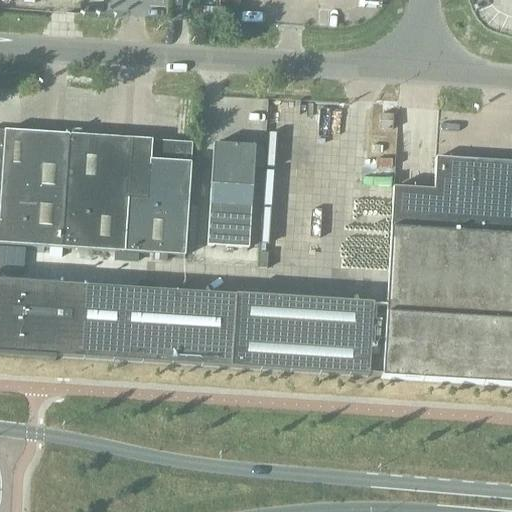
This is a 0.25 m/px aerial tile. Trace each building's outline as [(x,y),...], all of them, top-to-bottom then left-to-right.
[(194,9),(193,21),(195,21),(219,23),(220,11),(194,9)] [(379,131),(392,132),(393,117),(380,116),(379,131)] [(0,246),(62,251),(70,137),(0,132),(0,246)] [(70,137),(62,251),(129,255),(184,259),(190,165),(192,145),(150,142),(132,141),(70,137)] [(213,146),(207,248),(248,250),(255,148),(213,146)] [(433,191),(393,188),(381,380),(511,388),(511,163),(435,159),(433,191)] [(0,282),(0,356),(47,359),(47,362),(55,363),(55,359),(368,378),(372,306),(0,282)]
